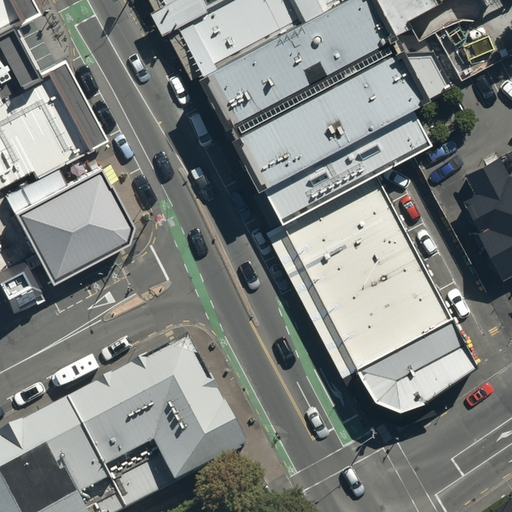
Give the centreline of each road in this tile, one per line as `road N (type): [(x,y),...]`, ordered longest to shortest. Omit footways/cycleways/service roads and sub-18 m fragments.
road 1 (secondary): [(225,255),(365,511)]
road 2 (secondary): [(88,0),(225,255)]
road 3 (residential): [(0,379),(225,255)]
road 4 (tertiary): [(368,511),(511,415)]
